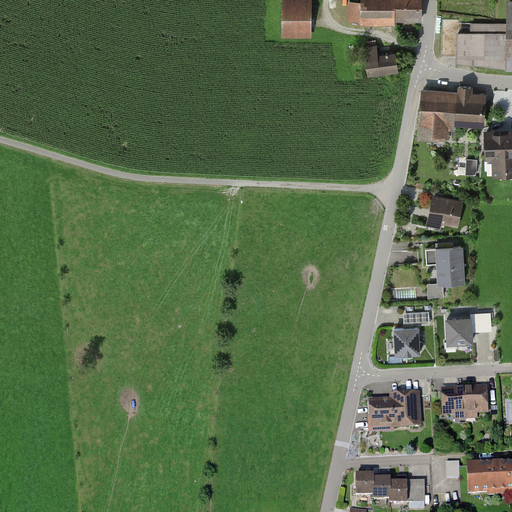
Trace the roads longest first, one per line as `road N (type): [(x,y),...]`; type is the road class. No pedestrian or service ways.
road 1 (track): [(0,139),(130,176),(397,190)]
road 2 (residential): [(426,64),(358,372)]
road 3 (residential): [(358,372),(511,368)]
road 4 (residential): [(481,454),(339,464)]
